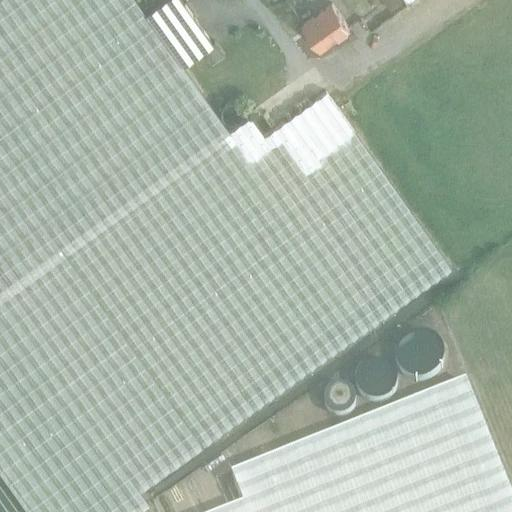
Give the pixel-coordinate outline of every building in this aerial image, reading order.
[(0,0),(0,472),(28,511),(132,511),(147,502),(144,497),(138,489),(450,267),(325,90),(263,135),(249,116),(228,131),(181,64),(144,12),(134,0),(0,0)] [(181,0),(161,0),(144,12),(181,64),(202,50),(211,63),(223,54),(214,41),(211,43),(181,0)] [(399,0),(387,0),(385,2),(391,12),(403,4),(399,0)] [(318,12),(303,23),(321,49),(351,28),(346,20),(335,2),(318,12)] [(430,394),(441,389),(439,384),(447,371),(445,367),(450,359),(440,336),(428,329),(407,338),(403,345),(392,350),(387,340),(375,345),(367,357),(367,358),(357,374),(345,380),(364,391),(349,397),(338,416),(352,410),(361,395),(375,403),(403,391),(412,376),(426,385),(430,394)] [(244,506),(229,511),(511,511),(511,497),(466,383),(232,477),(244,506)]
